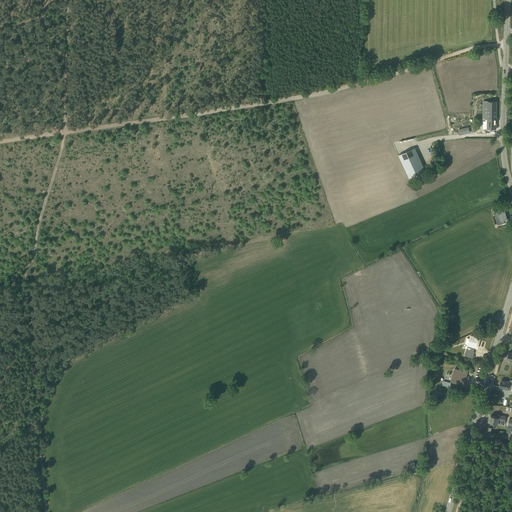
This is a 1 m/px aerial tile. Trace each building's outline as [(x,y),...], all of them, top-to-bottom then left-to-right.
[(483,101),(483,119),(487,119),(487,128),(496,128),(497,101),(483,101)] [(414,147),(399,155),(409,178),(425,171),(414,147)] [(497,208),(497,209),(493,210),(497,225),(505,223),(504,220),(506,219),(503,206),(497,208)] [(469,345),(467,349),(466,349),(464,356),(473,358),(474,351),(473,351),(475,347),(477,348),(480,338),(470,335),(469,338),(467,337),(465,343),(467,343),(467,344),(469,345)] [(454,368),(450,380),(463,384),(467,372),(454,368)] [(511,379),(510,379),(509,382),(501,379),(500,383),(499,386),(500,386),(499,386),(510,389),(511,389),(511,379)] [(489,421),(504,424),(506,416),(497,414),(497,416),(490,415),(489,421)]
